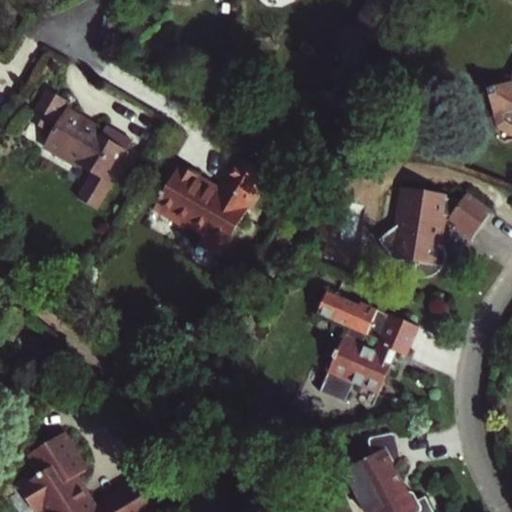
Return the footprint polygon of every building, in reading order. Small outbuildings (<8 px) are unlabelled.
[(368,0),(352,27),(373,39),(396,0),(368,0)] [(511,129),(511,29),(506,39),(511,42),(511,66),(507,75),(496,78),(480,82),(487,109),(494,107),(496,116),(509,125),(511,130),(511,129)] [(511,52),(496,78),(507,75),(511,66),(511,52)] [(102,132),(97,129),(98,127),(96,119),(90,119),(86,123),(82,120),(84,116),(66,106),(64,110),(60,108),(66,97),(48,86),(30,117),(48,129),(53,120),(57,123),(51,134),(54,144),(95,170),(91,176),(96,183),(109,185),(118,170),(114,168),(132,138),(107,123),(102,132)] [(494,107),(487,109),(492,129),(499,133),(511,130),(509,125),(496,116),(494,107)] [(174,158),(148,199),(183,220),(184,217),(201,227),(196,235),(217,246),(243,202),(238,199),(244,189),(248,191),(261,169),(233,153),(216,187),(190,172),(192,168),(174,158)] [(442,250),(435,242),(428,240),(433,209),(443,210),(441,214),(467,229),(482,204),(458,189),(454,196),(395,184),(390,217),(371,234),(386,253),(395,247),(408,249),(404,270),(416,275),(429,272),(439,263),(442,250)] [(319,363),(369,387),(381,362),(387,364),(393,351),(398,353),(412,324),(384,310),(382,313),(321,283),(310,304),(341,319),(319,363)] [(26,312),(0,296),(0,335),(9,341),(26,312)] [(353,477),(372,511),(432,511),(420,488),(410,493),(405,485),(397,485),(383,459),(391,453),(388,429),(365,432),(362,436),(363,449),(337,463),(336,468),(342,479),(347,481),(353,477)]
